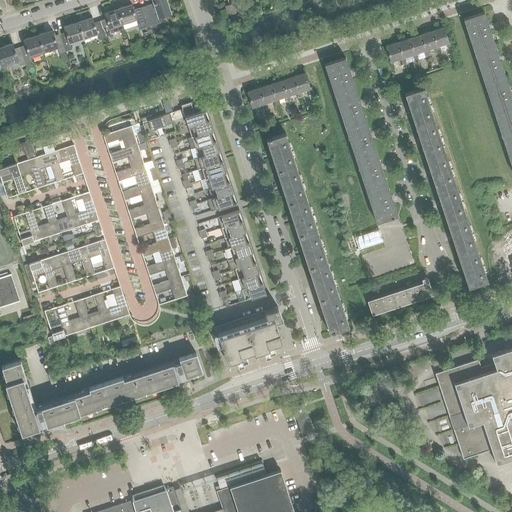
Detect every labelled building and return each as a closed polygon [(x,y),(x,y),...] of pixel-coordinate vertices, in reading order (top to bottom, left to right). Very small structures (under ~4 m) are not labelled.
[(160,22),(159,17),(171,13),(166,0),(151,0),(153,3),(143,6),(149,26),(160,22)] [(143,6),(133,10),(131,4),(117,8),(123,24),(135,20),(137,25),(144,23),(145,27),(149,26),(143,6)] [(224,6),(228,16),(236,13),(233,4),(224,6)] [(117,8),(104,13),(106,18),(99,20),(105,37),(111,35),(111,33),(124,29),(122,24),(123,24),(117,8)] [(511,170),(511,100),(483,12),(462,19),(511,170)] [(77,22),(83,39),(96,34),(98,40),(101,39),(105,37),(99,20),(93,22),(91,17),(77,22)] [(59,34),(65,51),(71,49),(69,43),(83,39),(77,22),(63,26),(65,32),(59,34)] [(444,24),(380,42),(385,60),(399,57),(401,63),(433,54),(433,53),(451,48),(444,24)] [(37,35),(43,52),(56,47),(58,53),(65,51),(59,34),(54,36),(52,30),(37,35)] [(23,39),(25,45),(19,47),(25,64),(31,62),(29,56),(43,52),(37,35),(23,39)] [(19,47),(14,49),(12,43),(0,47),(0,55),(3,64),(16,60),(18,66),(25,64),(19,47)] [(344,57),(323,64),(334,96),(355,89),(344,57)] [(272,105),(296,99),(294,91),(310,87),(306,70),(241,87),(246,106),(271,99),(272,105)] [(414,125),(433,119),(423,87),(403,93),(414,125)] [(365,120),(355,89),(334,96),(344,127),(365,120)] [(458,99),(445,103),(452,122),(464,118),(458,99)] [(184,117),(188,127),(209,120),(205,110),(194,113),(190,102),(180,105),(182,109),(184,116),(184,117)] [(182,109),(169,113),(172,120),(184,116),(182,109)] [(153,118),(151,115),(140,118),(147,140),(159,137),(156,128),(172,122),(172,120),(169,113),(153,118)] [(444,151),(433,119),(414,125),(424,158),(444,151)] [(188,127),(191,138),(212,131),(209,120),(188,127)] [(376,152),(365,120),(344,127),(355,159),(376,152)] [(102,135),(105,144),(106,143),(121,138),(125,149),(137,145),(131,125),(102,135)] [(271,130),(255,135),(313,331),(336,324),(344,325),(343,322),(332,321),(304,229),(304,233),(296,206),(295,208),(288,182),(288,181),(282,161),(283,161),(290,161),(290,159),(294,174),(300,175),(287,131),(271,130)] [(141,143),(145,142),(141,131),(136,132),(139,144),(141,143)] [(191,138),(194,148),(215,141),(212,131),(191,138)] [(65,138),(63,132),(50,137),(52,142),(65,138)] [(219,151),(215,141),(194,148),(198,157),(198,158),(219,151)] [(73,144),(54,150),(58,163),(69,159),(74,175),(73,175),(74,176),(82,173),(73,144)] [(137,145),(125,149),(109,154),(109,153),(112,163),(112,162),(128,157),(131,167),(143,164),(137,145)] [(54,150),(35,157),(39,169),(50,165),(55,181),(55,182),(64,179),(64,178),(63,178),(58,163),(54,150)] [(194,159),(197,170),(222,161),(219,151),(198,158),(198,157),(194,159)] [(454,183),(444,151),(424,158),(435,190),(454,183)] [(386,183),(376,152),(355,159),(365,190),(386,183)] [(35,157),(16,163),(20,175),(31,171),(36,187),(36,188),(45,185),(45,184),(44,185),(39,169),(35,157)] [(201,180),(205,179),(225,172),(222,161),(197,170),(201,180)] [(17,194),(26,191),(20,175),(16,163),(0,168),(0,177),(1,182),(2,182),(2,181),(12,178),(17,193),(17,194)] [(131,167),(115,173),(115,172),(118,181),(134,176),(137,186),(150,182),(143,164),(131,167)] [(229,182),(225,172),(205,179),(208,189),(229,182)] [(137,186),(122,191),(121,191),(124,200),(140,194),(143,205),(156,201),(150,182),(137,186)] [(208,189),(211,199),(232,192),(229,182),(208,189)] [(397,215),(386,183),(365,190),(376,222),(397,215)] [(435,190),(446,222),(465,216),(454,183),(435,190)] [(79,226),(98,220),(89,191),(80,194),(80,195),(80,194),(85,210),(75,214),(79,226)] [(210,211),(211,211),(236,203),(232,192),(211,199),(207,200),(211,211),(210,211)] [(60,232),(79,226),(75,214),(70,198),(70,197),(61,200),(61,201),(67,216),(56,220),(60,232)] [(128,210),(127,210),(130,219),(130,218),(146,213),(150,224),(162,220),(156,201),(143,205),(128,210)] [(41,238),(60,232),(56,220),(51,204),(51,203),(42,206),(42,207),(43,207),(48,222),(37,226),(41,238)] [(41,238),(37,226),(32,210),(23,213),(24,213),(29,229),(18,232),(22,245),(41,238)] [(242,221),(238,210),(217,217),(217,218),(218,218),(221,228),(242,221)] [(446,222),(456,254),(476,248),(465,216),(446,222)] [(133,229),(136,238),(137,238),(137,237),(152,232),(156,242),(168,238),(162,220),(150,224),(134,229),(133,229)] [(221,228),(224,238),(245,231),(242,221),(221,228)] [(325,252),(318,230),(306,234),(325,295),(333,293),(338,308),(343,306),(325,251),(325,252)] [(248,242),(245,231),(224,238),(227,248),(228,249),(248,242)] [(156,243),(140,248),(140,247),(139,248),(142,257),(143,256),(158,251),(162,261),(174,258),(171,247),(176,246),(173,237),(168,238),(156,242),(156,243)] [(104,239),(85,245),(89,257),(100,254),(105,269),(104,270),(105,270),(113,267),(104,239)] [(71,240),(64,242),(66,248),(73,245),(71,240)] [(227,248),(223,249),(227,260),(231,259),(252,252),(248,242),(228,249),(227,248)] [(85,245),(66,251),(70,263),(81,260),(86,276),(85,276),(86,276),(95,273),(94,273),(89,257),(85,245)] [(21,255),(26,254),(24,246),(18,248),(21,255)] [(511,247),(499,251),(504,267),(511,264),(511,247)] [(484,273),(476,248),(456,254),(465,280),(467,286),(487,280),(484,273)] [(66,251),(47,257),(51,270),(62,266),(67,282),(76,279),(75,279),(70,263),(66,251)] [(230,270),(234,269),(255,262),(252,252),(231,259),(227,260),(230,270)] [(57,285),(51,270),(47,257),(28,264),(32,276),(33,276),(43,272),(48,288),(48,289),(57,286),(57,285)] [(174,258),(162,261),(146,267),(146,266),(149,275),(165,270),(168,280),(180,276),(174,258)] [(259,272),(255,262),(234,269),(238,279),(259,272)] [(35,287),(28,264),(23,265),(31,289),(35,287)] [(238,279),(241,290),(262,283),(259,272),(238,279)] [(0,312),(0,307),(19,301),(19,300),(10,274),(11,274),(10,274),(0,277),(0,313),(1,314),(0,313),(0,312)] [(180,276),(168,280),(152,285),(155,294),(171,289),(174,299),(174,300),(187,296),(180,276)] [(427,279),(361,296),(365,312),(431,296),(427,279)] [(244,300),(265,293),(262,283),(241,290),(244,300)] [(129,314),(119,286),(111,289),(116,305),(106,308),(110,321),(129,314)] [(110,321),(106,308),(101,293),(101,292),(100,292),(92,295),(97,311),(87,314),(91,327),(110,321)] [(82,298),(73,301),(74,301),(79,317),(68,320),(72,333),(91,327),(87,314),(82,299),(82,298)] [(72,333),(68,320),(63,305),(63,304),(54,307),(54,308),(55,307),(60,323),(49,327),(49,326),(52,336),(48,338),(51,348),(55,347),(53,339),(72,333)] [(277,306),(211,328),(214,337),(218,336),(226,362),(241,357),(240,355),(253,351),(254,353),(269,348),(268,346),(281,341),(274,321),(281,318),(277,306)] [(129,338),(121,341),(123,349),(132,346),(129,338)] [(434,373),(438,384),(462,458),(490,449),(495,463),(511,457),(511,347),(491,354),(490,354),(493,362),(480,366),(478,359),(477,359),(434,373)] [(23,379),(26,378),(20,361),(1,367),(6,383),(4,384),(21,434),(39,428),(38,425),(45,423),(46,425),(47,425),(68,418),(80,414),(96,408),(95,407),(127,396),(128,398),(178,381),(177,380),(202,372),(196,353),(178,358),(179,361),(123,379),(122,377),(88,388),(89,391),(63,399),(33,409),(23,379)] [(48,375),(51,385),(57,383),(53,373),(48,375)] [(313,432),(304,403),(292,407),(302,436),(313,432)] [(215,487),(216,491),(265,474),(262,463),(216,478),(218,486),(215,487)] [(133,500),(95,511),(293,511),(280,470),(266,474),(265,474),(216,491),(222,508),(209,511),(180,511),(180,508),(177,510),(174,503),(173,498),(176,497),(172,487),(165,489),(156,492),(133,500)]
